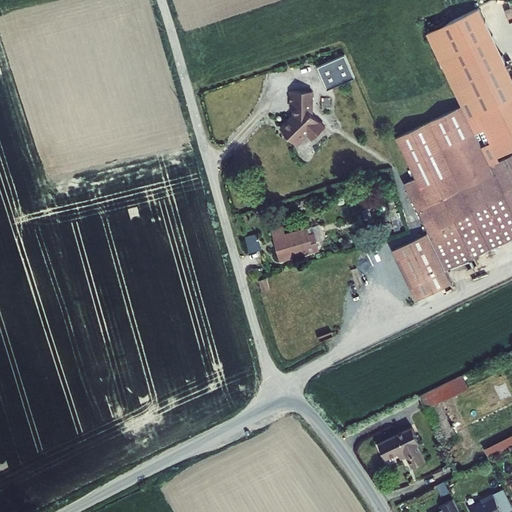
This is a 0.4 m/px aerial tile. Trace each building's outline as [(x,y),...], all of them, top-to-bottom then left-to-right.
[(438,53),(451,80),(503,55),(489,28),(438,53)] [(353,77),(344,54),(316,66),(325,89),(353,77)] [(511,101),(511,73),(503,55),(451,80),(462,103),(475,130),(486,124),(482,116),(511,101)] [(308,91),(285,91),(285,105),(291,105),(291,112),(277,127),(293,143),(304,132),(310,138),(322,125),(308,111),(308,91)] [(511,101),(482,116),(486,124),(502,156),(511,151),(511,101)] [(462,103),(395,135),(415,176),(403,181),(428,231),(446,268),(511,235),(511,151),(502,156),(491,162),(475,130),(462,103)] [(310,231),(269,243),(273,258),(310,247),(313,242),(310,231)] [(392,248),(417,298),(452,281),(446,268),(428,231),(392,248)] [(255,235),(241,240),(245,251),(259,247),(255,235)] [(465,387),(459,373),(415,394),(422,408),(465,387)] [(408,425),(375,441),(377,447),(411,430),(408,425)] [(416,439),(411,430),(377,447),(382,455),(393,450),(396,455),(403,452),(409,463),(422,456),(414,440),(416,439)] [(511,444),(511,433),(481,448),(486,457),(511,444)] [(503,511),(510,508),(500,488),(490,493),(499,511),(503,511)] [(499,511),(490,493),(490,492),(478,498),(479,500),(468,505),(470,511),(499,511)] [(456,511),(450,498),(437,504),(439,508),(431,511),(456,511)]
